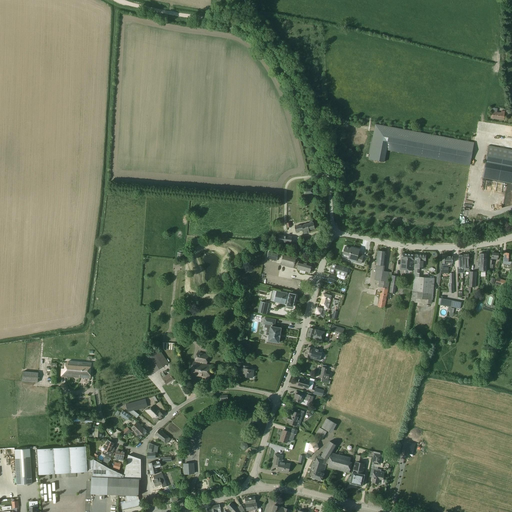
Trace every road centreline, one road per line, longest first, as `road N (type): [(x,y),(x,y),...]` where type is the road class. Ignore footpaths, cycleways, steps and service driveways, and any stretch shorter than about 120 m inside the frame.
road 1 (unclassified): [(333,233),(326,170),(275,56),(250,29),(121,0)]
road 2 (residential): [(333,233),(430,245),(511,232)]
road 3 (residential): [(278,397),(333,233)]
road 4 (residential): [(143,451),(175,408),(209,391),(278,397)]
road 5 (tertiary): [(388,511),(261,487)]
